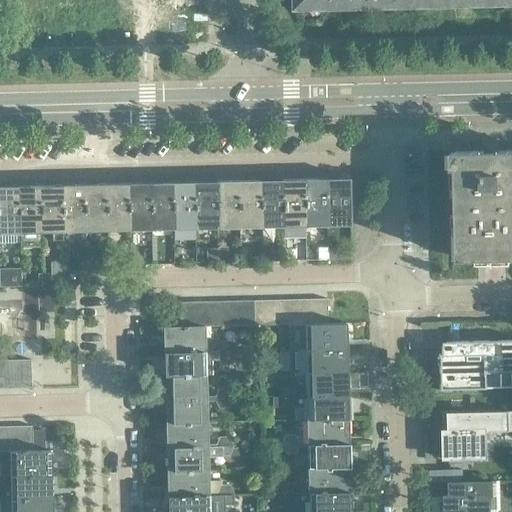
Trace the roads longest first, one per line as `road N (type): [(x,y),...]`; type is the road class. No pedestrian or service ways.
road 1 (residential): [(121,403),(118,281),(396,275)]
road 2 (tertiary): [(247,94),(0,100)]
road 3 (tertiary): [(0,122),(247,116)]
road 4 (residential): [(401,511),(396,275)]
road 5 (residential): [(396,275),(393,113)]
road 6 (tertiary): [(393,91),(247,94)]
road 7 (tertiary): [(247,116),(393,113)]
road 8 (residential): [(0,406),(121,403)]
